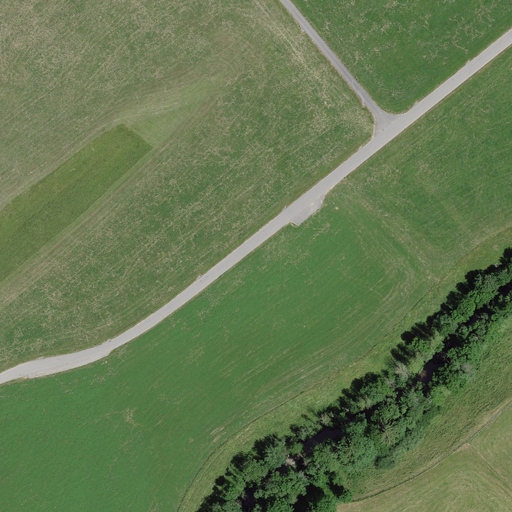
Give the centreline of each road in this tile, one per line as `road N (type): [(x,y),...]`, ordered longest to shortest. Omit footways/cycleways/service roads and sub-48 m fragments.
road 1 (residential): [(0,381),(134,335),(511,38)]
road 2 (track): [(392,133),(281,0)]
